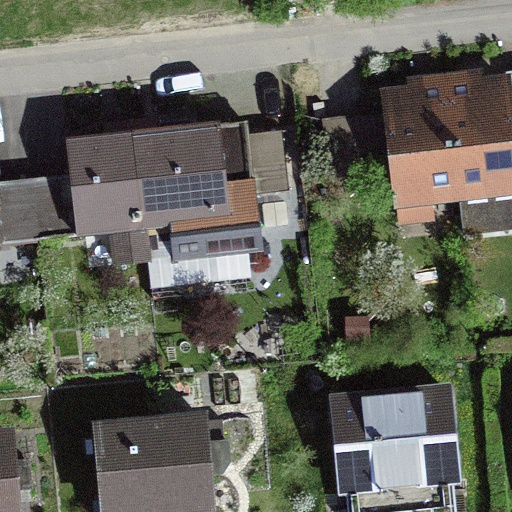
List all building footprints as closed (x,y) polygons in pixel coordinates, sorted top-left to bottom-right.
[(432,95),(389,99),(400,201),(511,188),(511,136),(506,86),(463,91),(432,95)] [(66,143),(69,177),(0,184),(0,241),(111,230),(115,269),(149,266),(145,225),(171,223),(175,262),(262,253),(248,124),(180,131),(85,141),(66,143)] [(454,386),(328,399),(338,500),(348,499),(349,511),(455,511),(453,491),(464,490),(454,386)] [(206,417),(92,425),(98,511),(214,511),(212,479),(233,478),(230,443),(224,443),(223,420),(206,422),(206,417)] [(19,511),(14,433),(0,434),(0,511),(19,511)]
